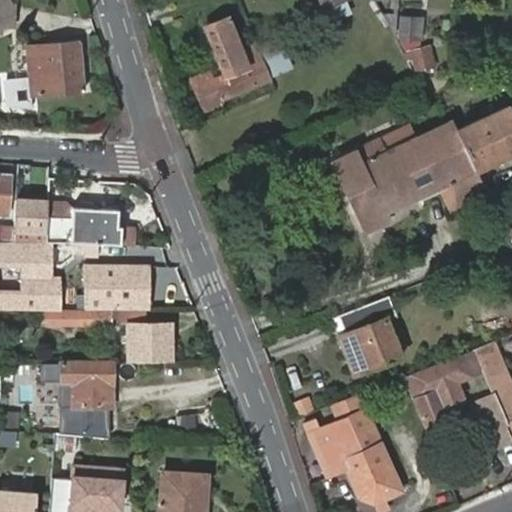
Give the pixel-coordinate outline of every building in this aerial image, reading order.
[(12,4),(0,3),(0,25),(11,26),(12,4)] [(268,78),(251,35),(235,40),(226,16),(203,25),(221,72),(210,76),(208,69),(189,77),(200,107),(220,100),(218,96),(268,78)] [(400,16),(398,36),(420,38),(421,18),(400,16)] [(26,76),(6,77),(8,106),(29,107),(30,97),(28,97),(27,94),(82,90),(79,42),(24,45),(26,76)] [(410,47),(415,71),(437,67),(432,43),(410,47)] [(277,76),(295,68),(287,48),(269,56),(277,76)] [(457,48),(449,48),(447,69),(468,70),(469,55),(456,55),(457,48)] [(511,116),(507,105),(456,129),(475,167),(511,149),(511,116)] [(419,134),(437,179),(448,206),(486,190),(475,167),(456,129),(452,120),(419,134)] [(370,142),(335,151),(344,171),(358,166),(374,205),(437,179),(419,134),(412,137),(410,132),(398,138),(401,142),(375,153),(370,142)] [(358,166),(344,171),(361,210),(374,205),(358,166)] [(0,210),(4,211),(9,174),(0,173),(0,210)] [(68,241),(119,243),(120,227),(115,226),(116,208),(114,208),(115,193),(71,191),(68,234),(68,241)] [(11,239),(43,240),(45,225),(46,202),(14,199),(12,227),(11,239)] [(57,226),(45,225),(43,240),(56,241),(68,241),(68,234),(56,233),(57,226)] [(0,226),(0,238),(11,239),(12,227),(0,226)] [(39,243),(0,243),(0,305),(146,307),(147,266),(83,265),(83,270),(83,288),(56,287),(56,274),(46,274),(46,264),(47,247),(39,246),(39,243)] [(394,314),(386,294),(336,313),(343,331),(348,346),(342,347),(351,372),(397,354),(384,318),(394,314)] [(110,325),(110,309),(78,309),(78,325),(110,325)] [(126,324),(125,361),(170,361),(170,324),(126,324)] [(337,334),(342,347),(348,346),(343,331),(337,334)] [(492,339),(472,347),(482,369),(492,393),(504,424),(510,421),(511,426),(511,398),(507,386),(510,384),(492,339)] [(402,377),(424,430),(446,420),(440,404),(461,395),(455,380),(482,369),(473,350),(402,377)] [(68,405),(98,406),(109,406),(109,362),(58,362),(58,382),(67,382),(68,405)] [(399,490),(358,391),(355,392),(329,402),(336,419),(320,426),(316,416),(306,420),(327,476),(343,469),(355,497),(370,503),(373,511),(374,511),(383,508),(379,499),(399,490)] [(492,393),(470,402),(482,433),(504,424),(492,393)] [(50,433),(71,435),(73,420),(51,418),(50,433)] [(71,435),(97,437),(98,421),(73,420),(71,435)] [(504,424),(482,433),(489,449),(511,440),(504,424)] [(128,511),(132,465),(73,461),(69,511),(128,511)] [(160,471),(157,511),(201,511),(204,475),(160,471)] [(42,511),(44,491),(0,487),(0,511),(42,511)]
